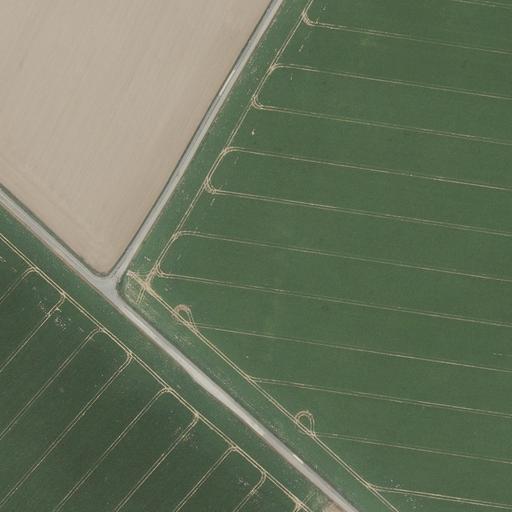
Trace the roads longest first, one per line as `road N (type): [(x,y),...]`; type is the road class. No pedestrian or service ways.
road 1 (unclassified): [(0,196),(353,511)]
road 2 (track): [(283,0),(107,296)]
